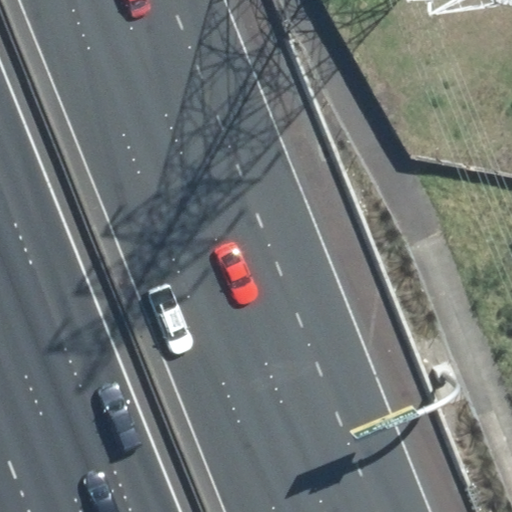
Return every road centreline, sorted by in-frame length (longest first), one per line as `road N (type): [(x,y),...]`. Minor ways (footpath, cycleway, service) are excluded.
road 1 (motorway): [(70,0),(276,511)]
road 2 (motorway): [(133,511),(0,179)]
